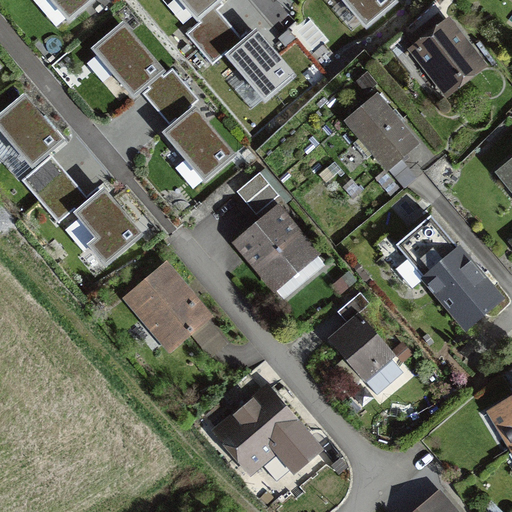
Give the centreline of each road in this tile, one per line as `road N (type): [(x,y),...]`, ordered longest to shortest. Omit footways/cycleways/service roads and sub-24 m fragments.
road 1 (residential): [(175,232),(368,465),(376,482),(354,511)]
road 2 (track): [(0,239),(214,475)]
road 3 (residential): [(0,29),(127,177)]
